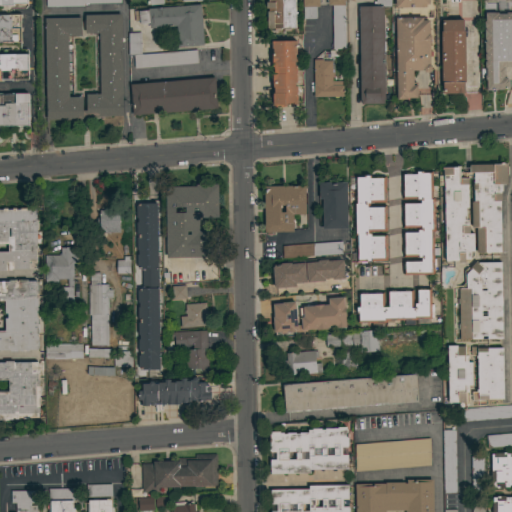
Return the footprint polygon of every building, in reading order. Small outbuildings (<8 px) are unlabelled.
[(295,0),(296,28),(290,28),(290,31),(284,31),(284,28),(281,28),(281,31),(275,31),(275,29),(267,29),(267,11),(269,11),(269,9),(266,9),(266,2),(269,2),(268,0),(295,0)] [(344,0),(345,5),(344,5),(345,49),(333,49),(332,6),(328,6),(328,0),(319,0),(320,7),(316,7),(316,19),(303,19),(302,0),(344,0)] [(429,0),(429,4),(426,4),(426,6),(423,6),(423,7),(395,8),(394,0),(429,0)] [(204,45),(178,47),(176,26),(150,28),(150,23),(140,24),(140,21),(135,22),(134,11),(139,10),(140,12),(149,11),(149,9),(201,5),(204,45)] [(359,7),(383,6),(385,99),(384,99),(384,104),(361,104),(361,100),(360,100),(359,7)] [(487,80),(486,80),(485,75),(487,75),(487,68),(485,68),(485,61),(486,61),(486,60),(485,60),(485,53),(486,53),(486,52),(485,52),(484,42),(486,42),(486,40),(485,40),(485,29),(486,29),(486,28),(485,28),(485,21),(486,21),(486,13),(498,13),(498,14),(507,14),(507,13),(511,13),(511,68),(511,69),(511,67),(505,67),(505,77),(504,77),(504,78),(508,78),(508,79),(509,79),(509,87),(508,87),(508,89),(503,89),(503,90),(487,90),(487,80)] [(124,116),(84,117),(84,110),(87,110),(87,94),(100,94),(99,33),(86,33),(85,15),(122,14),(124,116)] [(0,15),(22,15),(22,18),(21,18),(21,28),(22,28),(22,31),(21,31),(22,43),(0,43),(0,15)] [(396,18),(423,17),(423,18),(425,18),(425,20),(430,20),(430,31),(429,31),(429,34),(430,34),(432,36),(432,43),(429,45),(429,56),(430,56),(431,64),(430,64),(432,66),(432,70),(430,72),(426,72),(424,70),(413,71),(414,85),(418,85),(418,98),(407,98),(407,99),(397,99),(396,18)] [(69,97),(83,96),(84,119),(47,120),(45,18),(82,18),(82,36),(68,36),(69,97)] [(441,31),(443,31),(443,20),(464,20),(464,31),(465,31),(466,82),(464,82),(465,93),(444,94),(444,83),(442,83),(441,31)] [(197,50),(198,63),(134,68),(133,55),(129,56),(129,33),(141,32),(141,55),(197,50)] [(297,54),(296,54),(296,57),(297,57),(297,62),(295,62),(295,66),(297,66),(298,82),(296,82),(296,86),(298,86),(298,96),(296,96),(296,99),(298,99),(298,105),(296,105),(296,106),(284,106),(284,107),(273,107),(273,93),(275,93),(275,87),(273,87),(272,41),(297,41),(297,54)] [(0,55),(28,55),(29,79),(0,79),(0,55)] [(332,73),(333,73),(333,76),(332,76),(332,82),(343,81),(343,85),(344,96),(314,97),(313,60),(323,59),(323,61),(332,61),(332,73)] [(133,115),(131,84),(215,77),(218,108),(133,115)] [(0,126),(0,94),(15,94),(15,93),(29,93),(30,126),(0,126)] [(444,185),(439,186),(439,176),(444,176),(444,175),(443,175),(443,170),(442,170),(442,168),(460,167),(460,168),(469,168),(469,165),(501,164),(501,163),(504,163),(504,164),(507,164),(508,185),(502,185),(502,191),(500,191),(500,193),(501,193),(502,201),(500,201),(501,252),(477,253),(477,227),(472,227),(472,202),(474,202),(474,190),(473,190),(473,184),(474,184),(474,176),(467,176),(467,178),(469,178),(469,185),(468,185),(469,208),(466,208),(466,220),(468,220),(468,226),(469,226),(470,234),(474,233),(474,251),(470,251),(470,259),(465,259),(465,263),(459,263),(459,261),(446,261),(444,185)] [(417,172),(417,171),(432,171),(432,186),(433,186),(435,230),(437,230),(438,238),(433,238),(433,248),(439,248),(439,256),(434,256),(434,258),(439,258),(439,267),(433,267),(433,274),(404,275),(403,260),(420,259),(420,258),(418,258),(418,257),(403,257),(403,231),(418,231),(418,230),(419,230),(419,228),(403,228),(402,202),(419,202),(419,201),(417,201),(417,199),(403,199),(402,185),(400,185),(400,175),(402,175),(402,173),(417,172)] [(387,261),(372,261),(372,262),(365,262),(365,263),(361,263),(361,262),(356,262),(356,261),(352,261),(352,254),(356,253),(356,236),(354,236),(354,215),(349,215),(349,205),(354,205),(354,202),(350,202),(350,195),(355,195),(355,185),(353,185),(353,178),(355,178),(355,176),(364,176),(364,174),(372,174),(372,177),(385,177),(386,203),(372,203),(372,204),(370,204),(370,205),(386,205),(386,232),(370,232),(370,233),(373,233),(373,235),(386,234),(387,261)] [(347,229),(323,229),(322,199),(319,199),(319,183),(347,182),(347,229)] [(220,257),(167,258),(165,187),(196,187),(196,185),(218,184),(219,218),(199,218),(200,231),(219,231),(220,257)] [(264,186),(305,186),(306,214),(293,215),(293,232),(275,232),(275,235),(267,235),(267,232),(265,232),(264,186)] [(138,355),(140,355),(140,351),(139,352),(138,339),(140,339),(140,335),(138,335),(138,322),(139,322),(139,319),(138,319),(138,307),(139,307),(139,303),(138,303),(138,290),(139,290),(139,289),(142,288),(142,269),(138,269),(138,267),(137,267),(137,259),(136,259),(136,246),(137,246),(137,238),(138,238),(138,235),(137,235),(137,226),(136,226),(135,214),(137,214),(137,205),(139,205),(139,204),(157,203),(158,269),(157,269),(160,369),(141,370),(141,368),(139,368),(138,355)] [(0,210),(3,210),(3,209),(7,209),(7,210),(12,210),(12,208),(16,208),(16,209),(20,209),(20,208),(27,208),(27,209),(34,209),(34,208),(36,208),(36,214),(37,214),(37,219),(36,219),(36,220),(37,220),(37,244),(36,244),(36,245),(37,245),(37,249),(36,249),(36,257),(37,257),(38,265),(36,265),(36,269),(12,269),(12,270),(0,270),(0,252),(8,252),(8,244),(0,244),(0,210)] [(100,233),(100,225),(97,225),(97,218),(100,218),(100,210),(104,210),(104,209),(108,209),(108,210),(119,210),(120,232),(100,233)] [(342,241),(342,254),(282,258),(282,246),(342,241)] [(58,279),(58,282),(45,282),(45,255),(59,255),(59,254),(61,254),(61,248),(77,248),(77,263),(73,263),(73,275),(72,275),(72,287),(73,287),(73,310),(61,310),(61,287),(68,287),(68,279),(58,279)] [(116,274),(116,260),(124,260),(124,257),(129,257),(129,260),(130,260),(130,274),(116,274)] [(332,280),(332,278),(324,278),(325,281),(306,282),(305,262),(317,262),(317,260),(327,260),(327,261),(343,260),(344,279),(332,280)] [(501,262),(503,339),(487,339),(487,336),(482,336),(482,339),(460,340),(459,329),(458,329),(458,324),(459,324),(459,304),(457,304),(457,299),(459,299),(458,289),(467,288),(466,275),(471,269),(470,268),(476,261),(478,263),(501,262)] [(306,282),(295,283),(295,286),(275,288),(275,286),(274,287),(272,267),(274,267),(273,265),(280,264),(290,263),(290,264),(304,263),(306,282)] [(90,315),(89,315),(88,285),(90,285),(89,273),(99,272),(100,284),(108,284),(108,290),(113,290),(113,298),(108,298),(109,345),(91,345),(90,315)] [(29,350),(29,351),(20,351),(20,350),(18,350),(18,352),(10,352),(10,350),(0,350),(0,282),(9,282),(9,280),(17,280),(17,281),(18,281),(18,280),(28,280),(28,281),(36,281),(36,282),(38,282),(38,294),(37,294),(37,296),(38,296),(38,312),(37,312),(37,319),(38,319),(39,323),(37,323),(37,324),(39,324),(39,348),(38,348),(38,350),(29,350)] [(173,300),(172,286),(185,285),(186,299),(173,300)] [(430,288),(431,304),(433,304),(433,317),(431,317),(431,319),(417,319),(417,320),(387,321),(387,323),(371,323),(371,328),(357,328),(357,308),(358,308),(358,292),(384,292),(384,305),(387,305),(387,290),(413,290),(413,306),(415,306),(415,303),(416,303),(416,288),(430,288)] [(346,328),(336,329),(336,328),(328,328),(328,329),(316,330),(316,329),(307,330),(307,332),(288,333),(288,332),(274,333),(274,330),(273,330),(272,319),(273,319),(273,317),(274,317),(273,304),(282,304),(282,303),(296,302),(297,322),(301,322),(301,319),(300,319),(299,308),(303,308),(303,307),(328,305),(327,298),(344,297),(346,328)] [(206,303),(206,312),(209,311),(210,325),(181,328),(180,317),(186,316),(186,313),(185,314),(184,310),(186,310),(185,304),(206,303)] [(377,330),(379,351),(361,353),(360,345),(352,346),(351,332),(377,330)] [(206,331),(208,368),(205,368),(205,372),(201,372),(201,371),(194,371),(194,369),(185,369),(184,349),(193,349),(193,345),(187,345),(187,348),(175,348),(175,337),(171,337),(171,332),(206,331)] [(351,333),(351,338),(351,345),(341,346),(339,334),(351,333)] [(327,348),(326,335),(339,334),(340,346),(327,348)] [(45,359),(45,344),(82,344),(82,358),(45,359)] [(448,346),(457,346),(457,347),(465,347),(465,356),(468,356),(468,362),(472,362),(472,386),(468,386),(468,392),(466,392),(466,402),(458,402),(458,403),(449,403),(448,346)] [(503,399),(478,400),(478,401),(472,401),(472,392),(477,392),(477,390),(478,390),(478,359),(476,359),(476,356),(471,356),(471,347),(478,347),(478,348),(503,348),(503,399)] [(112,349),(112,358),(88,357),(88,349),(112,349)] [(343,371),(343,369),(340,369),(339,361),(342,361),(341,352),(355,350),(357,370),(343,371)] [(113,367),(113,357),(114,357),(114,354),(115,354),(115,351),(122,351),(131,351),(131,357),(132,357),(132,366),(118,367),(113,367)] [(315,351),(317,351),(318,358),(315,358),(316,363),(321,363),(322,372),(316,372),(316,371),(297,373),(297,375),(288,375),(287,370),(279,370),(278,361),(287,360),(286,353),(315,351)] [(365,366),(364,355),(375,354),(376,365),(365,366)] [(0,363),(5,363),(5,361),(14,361),(14,362),(38,362),(38,366),(39,366),(39,373),(38,373),(38,381),(40,381),(40,385),(38,385),(38,386),(40,386),(40,413),(39,413),(39,417),(29,417),(29,419),(23,419),(23,418),(19,418),(19,419),(15,419),(15,418),(13,418),(13,420),(9,420),(9,421),(5,421),(5,420),(0,420),(0,391),(9,391),(9,380),(0,380),(0,363)] [(114,367),(114,376),(87,374),(88,366),(114,367)] [(416,374),(419,402),(285,413),(283,385),(416,374)] [(149,384),(149,383),(151,381),(153,382),(154,383),(158,383),(165,383),(165,380),(170,380),(170,382),(175,382),(175,381),(181,381),(181,378),(186,378),(186,381),(190,381),(190,380),(192,380),(192,379),(194,377),(196,377),(198,379),(198,380),(199,383),(207,383),(207,386),(210,386),(210,387),(211,388),(211,390),(210,392),(211,392),(211,399),(210,399),(210,400),(205,400),(205,401),(196,401),(196,400),(190,400),(190,402),(186,402),(186,403),(182,403),(182,402),(181,402),(181,405),(167,405),(167,403),(166,403),(166,405),(162,405),(162,403),(161,403),(161,404),(154,405),(153,405),(151,406),(150,404),(149,404),(149,406),(142,406),(142,400),(139,400),(139,391),(142,391),(142,384),(149,384)] [(511,417),(461,422),(459,409),(511,404),(511,417)] [(310,470),(310,473),(270,474),(270,460),(276,459),(276,453),(270,453),(270,432),(280,432),(280,433),(284,433),(284,434),(286,434),(286,433),(296,433),(296,434),(299,434),(299,433),(308,433),(308,430),(312,430),(312,429),(322,428),(322,430),(325,430),(325,429),(338,428),(338,427),(347,427),(347,429),(348,429),(348,438),(349,447),(348,447),(348,448),(342,448),(342,455),(348,454),(348,469),(310,470)] [(443,430),(455,430),(456,493),(444,493),(443,430)] [(511,446),(486,449),(485,436),(490,435),(490,433),(498,433),(498,435),(511,433),(511,446)] [(430,438),(430,465),(356,472),(355,445),(430,438)] [(494,454),(494,453),(506,453),(506,454),(511,454),(511,453),(511,452),(511,487),(508,487),(508,488),(496,489),(496,487),(492,487),(492,483),(491,483),(491,471),(492,471),(491,454),(494,454)] [(141,464),(154,463),(154,461),(178,461),(177,458),(195,458),(195,455),(217,454),(217,486),(181,487),(181,488),(158,488),(158,492),(142,492),(141,464)] [(484,456),(484,494),(472,495),(471,457),(484,456)] [(433,511),(406,511),(385,511),(355,511),(355,485),(386,484),(386,483),(405,483),(405,484),(407,484),(407,480),(433,480),(433,511)] [(111,484),(112,497),(87,497),(86,485),(111,484)] [(349,485),(349,500),(343,500),(343,507),(349,507),(349,508),(350,508),(350,511),(277,511),(276,505),(271,505),(270,490),(309,489),(309,486),(349,485)] [(49,511),(49,504),(51,504),(50,501),(48,501),(48,489),(74,489),(74,501),(73,501),(73,509),(75,509),(75,511),(49,511)] [(36,491),(36,503),(28,503),(28,506),(36,506),(36,511),(16,511),(16,503),(11,503),(11,491),(36,491)] [(165,496),(166,510),(156,511),(155,497),(165,496)] [(492,511),(492,503),(493,503),(493,497),(497,497),(497,496),(507,496),(507,497),(511,497),(511,511),(492,511)] [(153,497),(154,510),(150,510),(150,511),(138,511),(138,498),(153,497)] [(106,500),(106,499),(112,499),(112,511),(87,511),(87,503),(89,503),(89,500),(106,500)] [(187,502),(187,503),(190,503),(190,501),(193,501),(193,504),(196,504),(196,511),(198,511),(170,511),(172,511),(172,503),(187,502)]
